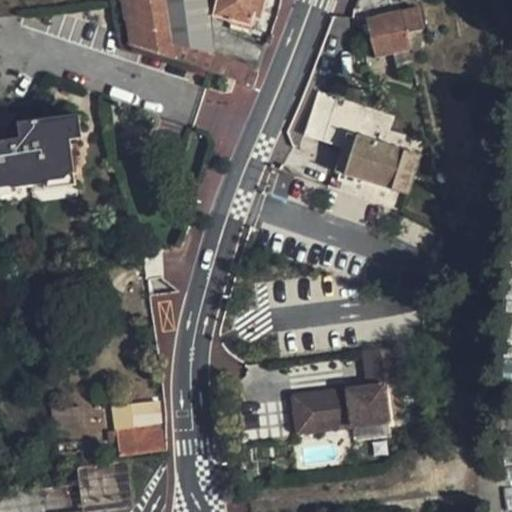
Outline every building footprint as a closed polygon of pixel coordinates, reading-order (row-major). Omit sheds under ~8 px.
[(0,0),(0,11),(85,0),(0,0)] [(159,0),(121,0),(130,40),(166,33),(159,0)] [(199,0),(159,0),(166,33),(169,43),(205,54),(203,18),(199,0)] [(214,0),(210,16),(220,19),(228,27),(247,31),(253,5),(260,8),(262,0),(214,0)] [(393,54),(412,50),(402,10),(363,19),(373,59),(393,54)] [(236,80),(253,85),(258,69),(205,54),(169,43),(166,33),(130,40),(131,47),(141,51),(172,60),(236,80)] [(398,73),(416,69),(412,50),(393,54),(398,73)] [(300,133),(337,143),(341,126),(352,129),(358,103),(315,90),(300,133)] [(70,116),(73,140),(85,138),(82,115),(70,116)] [(0,182),(78,172),(73,140),(70,116),(20,123),(22,140),(0,141),(0,182)] [(337,143),(332,166),(342,168),(352,129),(341,126),(337,143)] [(418,146),(352,129),(342,168),(408,186),(418,146)] [(51,190),(79,185),(78,172),(0,182),(0,196),(21,193),(21,189),(50,185),(51,190)] [(402,381),(397,344),(364,348),(369,384),(361,385),(362,392),(350,394),(349,387),(294,394),(298,431),(318,428),(317,420),(351,415),(353,424),(390,420),(385,383),(402,381)] [(450,434),(481,436),(484,377),(453,373),(450,434)] [(362,392),(361,385),(349,387),(350,394),(362,392)] [(165,453),(162,431),(159,402),(133,405),(136,429),(115,432),(117,444),(118,457),(165,453)] [(317,420),(318,428),(353,424),(351,415),(317,420)] [(107,433),(109,445),(117,444),(115,432),(107,433)] [(126,462),(76,470),(78,484),(81,511),(101,511),(133,508),(126,462)] [(0,493),(0,511),(81,511),(78,484),(0,493)]
